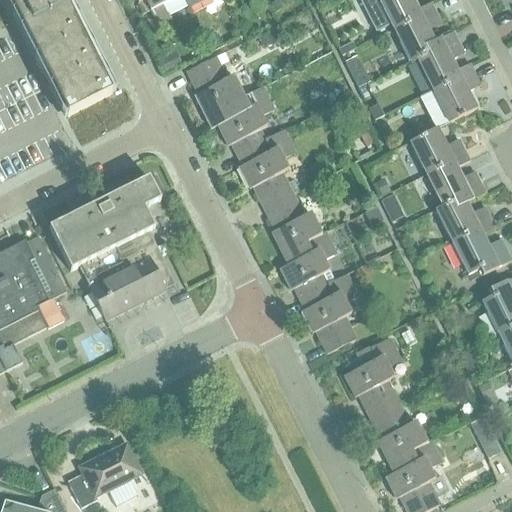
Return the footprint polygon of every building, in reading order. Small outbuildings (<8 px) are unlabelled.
[(61,0),(4,0),(11,13),(65,119),(110,96),(61,0)] [(135,0),(138,5),(144,2),(157,26),(169,20),(162,7),(175,0),(135,0)] [(183,0),(189,10),(208,0),(183,0)] [(360,0),(359,1),(359,2),(361,1),(377,32),(375,33),(375,34),(390,27),(393,32),(411,23),(408,17),(418,12),(417,11),(412,1),(413,0),(360,0)] [(410,65),(416,61),(415,61),(427,55),(424,49),(434,44),(433,43),(428,33),(441,26),(430,5),(417,11),(418,12),(408,17),(411,23),(393,32),(410,65)] [(416,61),(432,93),(449,84),(447,78),(457,73),(457,72),(452,62),(465,56),(453,33),(433,43),(434,44),(424,49),(427,55),(415,61),(416,61)] [(355,53),(351,46),(337,53),(341,60),(355,53)] [(242,99),(243,98),(233,77),(227,80),(216,58),(187,73),(198,96),(193,98),(210,132),(215,129),(217,128),(221,126),(220,126),(248,112),(242,99)] [(420,99),(436,130),(447,124),(448,126),(476,112),(467,94),(480,87),(469,66),(457,72),(457,73),(447,78),(449,84),(432,93),(420,99)] [(262,88),(243,98),(242,99),(248,112),(220,126),(221,126),(217,128),(227,149),(231,147),(242,169),(271,154),(265,142),(261,144),(256,133),(267,128),(261,117),(274,111),(262,88)] [(408,144),(424,176),(443,167),(446,173),(455,168),(456,169),(469,163),(458,141),(445,147),(436,130),(408,144)] [(271,154),(242,169),(238,171),(248,192),(253,190),(263,211),(293,196),(282,175),(288,172),(283,161),(295,154),(284,132),(265,142),(271,154)] [(424,176),(440,208),(452,202),(455,209),(464,204),(464,205),(485,194),(475,173),(461,180),(456,169),(455,168),(446,173),(443,167),(424,176)] [(91,209),(46,232),(68,274),(77,270),(88,291),(87,292),(104,323),(163,294),(162,293),(175,286),(139,214),(148,209),(160,203),(149,180),(91,209)] [(270,236),(286,267),(290,265),(291,267),(311,256),(306,244),(320,236),(319,235),(312,219),(306,222),(293,196),(263,211),(274,234),(270,236)] [(433,211),(450,244),(468,235),(471,242),(481,237),(481,238),(495,231),(484,209),(470,216),(464,205),(464,204),(455,209),(452,202),(440,208),(433,211)] [(293,291),(304,313),(333,298),(327,286),(322,288),(317,279),(329,273),(323,263),(336,256),(324,233),(319,235),(320,236),(306,244),(311,256),(291,267),(290,265),(286,267),(283,269),(279,271),(289,293),(293,291)] [(468,235),(450,244),(466,276),(477,271),(480,277),(511,262),(501,241),(487,248),(481,238),(481,237),(471,242),(468,235)] [(64,296),(47,264),(35,241),(23,247),(22,244),(0,255),(0,349),(0,351),(0,350),(0,378),(21,368),(11,350),(46,332),(35,311),(64,296)] [(333,298),(304,313),(301,315),(312,336),(315,334),(326,356),(355,342),(344,319),(350,316),(345,305),(357,299),(346,276),(327,286),(333,298)] [(480,304),(497,336),(511,328),(511,321),(511,279),(489,291),(492,298),(480,304)] [(511,328),(497,336),(511,366),(511,321),(511,328)] [(357,399),(368,420),(398,405),(388,384),(393,381),(388,370),(401,364),(389,341),(369,351),(370,353),(357,360),(362,369),(343,379),(353,401),(357,399)] [(376,445),(392,476),(395,474),(396,475),(416,464),(411,454),(426,446),(426,445),(415,424),(409,427),(398,405),(368,420),(380,443),(376,445)] [(494,429),(473,439),(487,468),(508,458),(494,429)] [(395,474),(392,476),(384,480),(395,502),(399,500),(404,511),(430,511),(439,508),(429,486),(435,483),(430,472),(442,466),(430,442),(426,445),(426,446),(411,454),(416,464),(396,475),(395,474)] [(67,484),(80,511),(97,502),(95,499),(140,476),(126,447),(79,470),(82,477),(67,484)] [(64,511),(54,492),(41,498),(36,511),(31,511),(12,506),(11,510),(6,511),(2,511),(1,511),(0,511),(64,511)]
